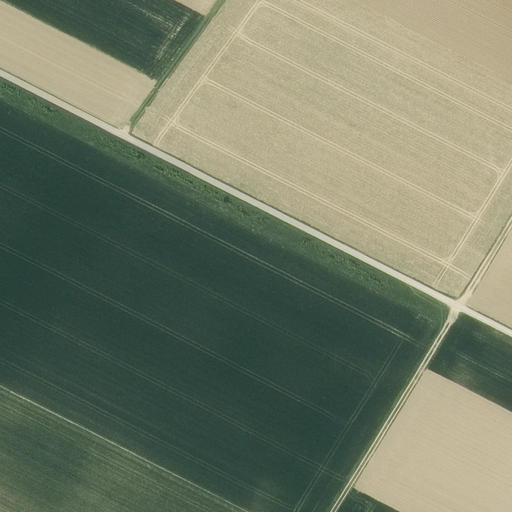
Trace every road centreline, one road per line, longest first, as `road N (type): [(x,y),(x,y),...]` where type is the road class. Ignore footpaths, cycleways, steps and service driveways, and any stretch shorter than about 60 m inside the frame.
road 1 (track): [(0,77),(511,338)]
road 2 (track): [(343,511),(511,222)]
road 3 (track): [(231,0),(128,142)]
